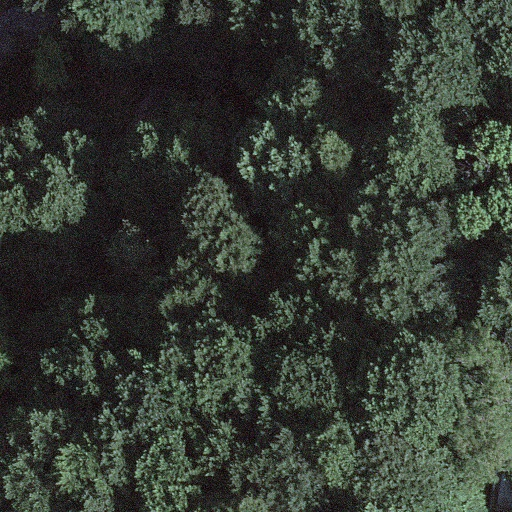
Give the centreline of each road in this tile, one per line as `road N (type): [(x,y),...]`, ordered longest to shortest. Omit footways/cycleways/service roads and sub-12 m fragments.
road 1 (track): [(226,0),(149,97),(22,416),(21,511)]
road 2 (track): [(303,0),(114,185)]
